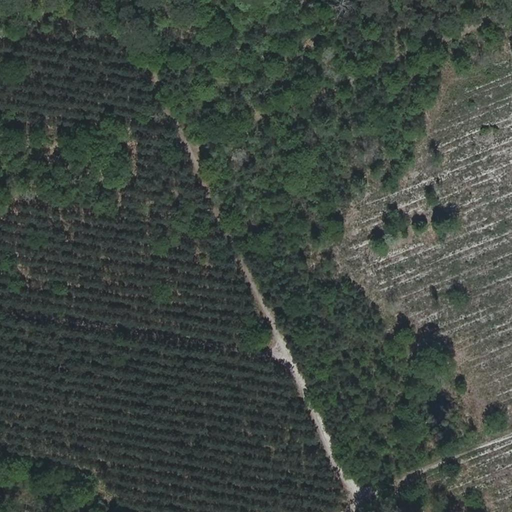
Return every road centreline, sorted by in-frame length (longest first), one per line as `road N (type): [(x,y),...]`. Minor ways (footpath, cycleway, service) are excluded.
road 1 (track): [(124,0),(354,493),(511,434)]
road 2 (track): [(196,153),(263,115),(511,10)]
road 3 (track): [(294,363),(0,308)]
